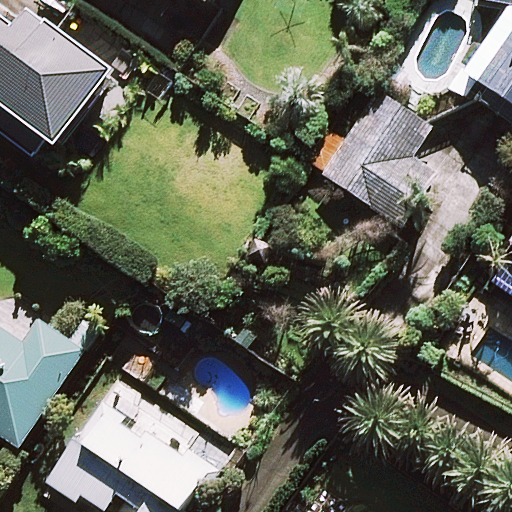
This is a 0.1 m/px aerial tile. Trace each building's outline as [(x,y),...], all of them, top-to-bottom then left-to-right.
[(511,129),(511,0),(474,0),(473,6),(511,12),(511,16),(459,93),(511,129)] [(0,132),(37,161),(51,144),(61,153),(120,77),(38,13),(27,26),(0,4),(0,132)] [(452,141),(380,94),(327,176),(398,223),(452,141)] [(34,336),(0,313),(0,433),(23,449),(87,353),(42,323),(34,336)] [(192,511),(220,471),(204,460),(190,451),(201,436),(121,383),(53,485),(94,511),(93,511),(192,511)]
